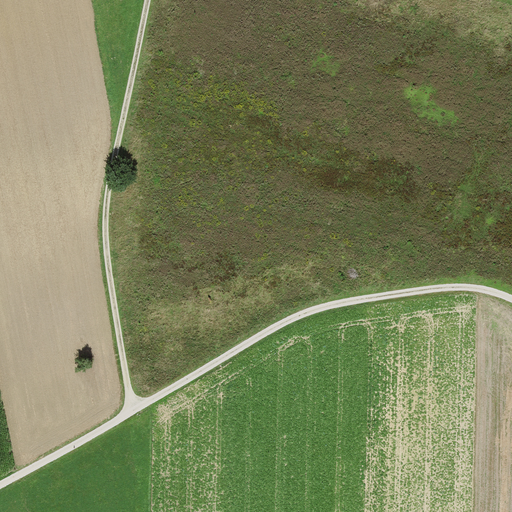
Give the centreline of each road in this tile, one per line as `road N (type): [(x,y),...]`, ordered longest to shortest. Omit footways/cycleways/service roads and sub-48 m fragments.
road 1 (track): [(148,0),(109,192),(108,256),(136,411)]
road 2 (track): [(136,411),(315,309),(473,281),(511,289)]
road 3 (track): [(0,483),(136,411)]
